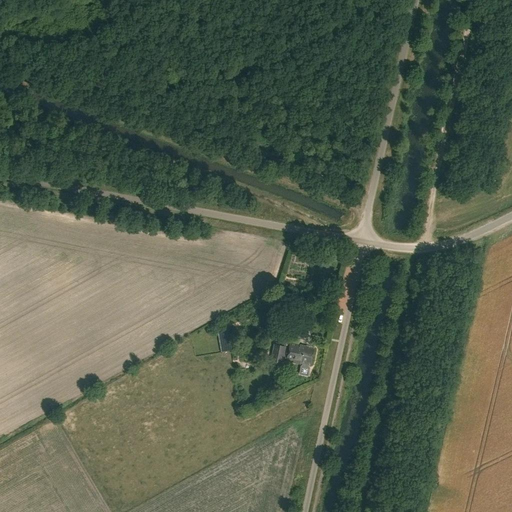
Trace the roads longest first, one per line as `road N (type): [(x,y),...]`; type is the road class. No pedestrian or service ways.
road 1 (unclassified): [(0,172),(361,242)]
road 2 (unclassified): [(304,511),(361,242)]
road 3 (track): [(416,247),(355,511)]
road 4 (track): [(474,0),(426,224),(428,247)]
road 5 (unclassified): [(361,242),(414,0)]
road 6 (unclassified): [(371,243),(428,247),(511,221)]
